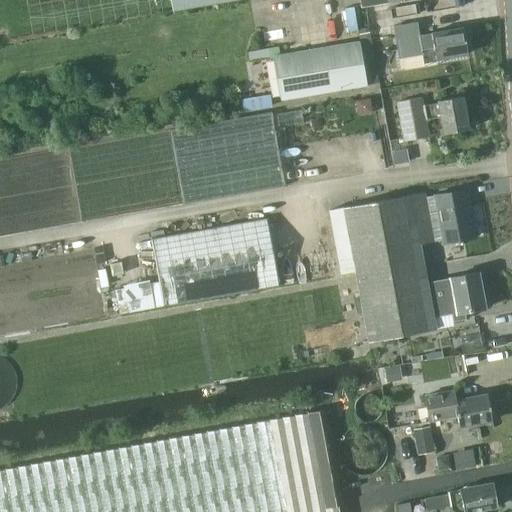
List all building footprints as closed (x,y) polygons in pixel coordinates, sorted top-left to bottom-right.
[(417,22),(394,26),(399,59),(423,55),(422,50),(434,48),(436,59),(468,54),(463,27),(419,35),(417,22)] [(370,27),(359,29),(361,41),(372,39),(370,27)] [(274,56),(282,100),(369,85),(361,41),(274,56)] [(244,96),(245,105),(271,103),(271,94),(244,96)] [(430,138),(422,97),(396,103),(404,143),(430,138)] [(444,135),(447,134),(468,130),(462,97),(439,102),(440,105),(425,107),(427,120),(443,117),(444,135)] [(370,98),(355,101),(358,115),(372,112),(370,98)] [(271,115),(172,132),(184,205),(285,188),(271,115)] [(73,145),(0,156),(0,229),(107,214),(101,174),(78,178),(73,145)] [(393,148),(394,160),(412,158),(410,146),(393,148)] [(425,193),(393,199),(405,263),(424,261),(420,244),(475,235),(467,189),(436,194),(436,196),(426,198),(425,193)] [(367,343),(436,329),(431,303),(439,301),(435,281),(428,282),(424,261),(405,263),(393,199),(378,202),(339,209),(328,211),(340,273),(354,271),(367,343)] [(267,219),(151,239),(163,306),(279,285),(267,219)] [(477,273),(435,281),(439,301),(455,298),(458,314),(484,309),(477,273)] [(0,354),(0,406),(7,403),(14,396),(18,387),(18,377),(15,368),(10,360),(1,354),(0,354)] [(402,380),(399,365),(384,367),(387,382),(402,380)] [(424,397),(429,422),(456,416),(452,397),(453,397),(452,391),(424,397)] [(454,401),(453,397),(452,397),(456,416),(458,427),(491,421),(486,395),(454,401)] [(339,511),(339,508),(321,411),(270,418),(0,468),(0,511),(339,511)] [(431,425),(414,429),(419,454),(436,451),(431,425)] [(388,450),(386,441),(384,436),(381,433),(374,428),(370,426),(365,426),(361,426),(356,427),(351,429),(347,432),(344,436),(342,440),(340,444),(340,450),(340,454),(342,459),(346,466),(350,469),(354,471),(362,473),(366,473),(372,472),(376,470),(380,467),(383,464),(385,460),(387,455),(388,450)] [(456,448),(459,466),(477,462),(474,445),(456,448)] [(451,469),(449,455),(435,457),(437,471),(451,469)] [(462,493),(447,496),(440,497),(441,498),(425,501),(426,510),(452,507),(452,511),(455,511),(470,511),(499,507),(494,483),(461,489),(462,493)]
